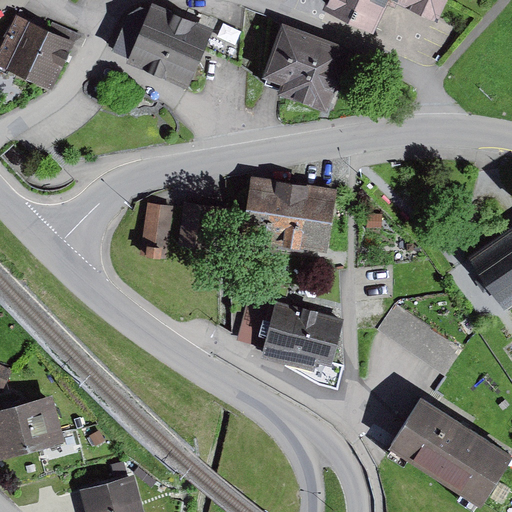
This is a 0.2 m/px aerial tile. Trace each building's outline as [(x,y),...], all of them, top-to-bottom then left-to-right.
[(333,0),(325,16),(373,39),(391,0),(392,0),(436,21),(446,0),(333,0)] [(126,27),(112,61),(188,92),(212,35),(151,10),(141,33),(126,27)] [(74,45),(15,20),(0,56),(0,75),(52,97),(74,45)] [(354,53),(281,28),(262,83),(283,90),(281,96),(334,114),(354,53)] [(338,186),(251,174),(242,233),(330,246),(338,186)] [(174,202),(148,198),(139,249),(165,254),(174,202)] [(226,203),(185,198),(180,240),(221,245),(226,203)] [(382,211),(367,211),(367,226),(381,226),(382,211)] [(511,218),(464,252),(503,307),(511,300),(511,218)] [(262,344),(273,298),(248,292),(237,337),(262,344)] [(344,313),(275,295),(273,298),(262,344),(261,348),(314,362),(316,355),(332,360),(344,313)] [(395,303),(377,328),(446,374),(463,348),(395,303)] [(12,369),(0,363),(0,389),(2,390),(12,369)] [(511,445),(423,388),(391,438),(485,498),(511,456),(511,445)] [(58,389),(0,401),(0,453),(69,438),(58,389)] [(99,428),(90,434),(96,443),(105,437),(99,428)] [(145,511),(136,473),(80,486),(85,506),(85,511),(145,511)]
